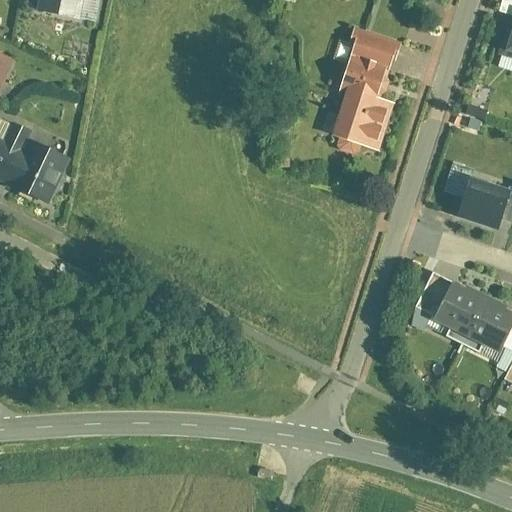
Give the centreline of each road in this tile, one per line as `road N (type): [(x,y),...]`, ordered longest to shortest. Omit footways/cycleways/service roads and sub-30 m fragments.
road 1 (tertiary): [(0,435),(195,429),(308,444)]
road 2 (residential): [(469,0),(398,232)]
road 3 (residential): [(398,232),(347,384),(308,444)]
road 4 (tertiary): [(308,444),(409,465),(511,502)]
road 5 (residential): [(398,232),(511,270)]
